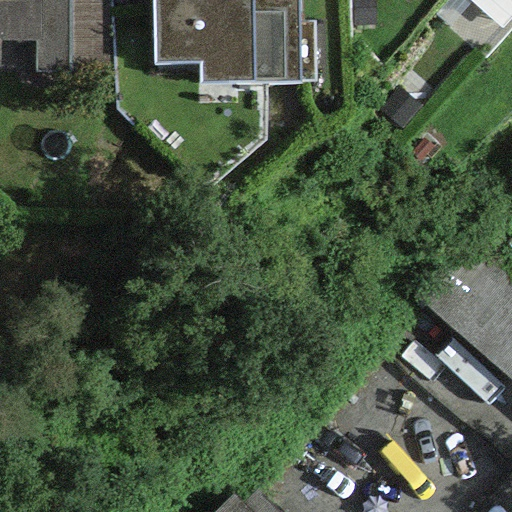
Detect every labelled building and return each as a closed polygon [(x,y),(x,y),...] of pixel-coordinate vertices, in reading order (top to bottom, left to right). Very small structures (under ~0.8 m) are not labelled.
[(0,0),(0,53),(24,53),(24,83),(96,83),(96,0),(0,0)] [(174,0),(176,70),(115,72),(116,111),(283,108),(282,47),(309,47),(308,0),(174,0)] [(511,17),(511,0),(453,0),(496,36),(511,17)] [(511,271),(473,237),(419,299),(511,380),(511,271)] [(249,511),(234,496),(218,511),(249,511)]
